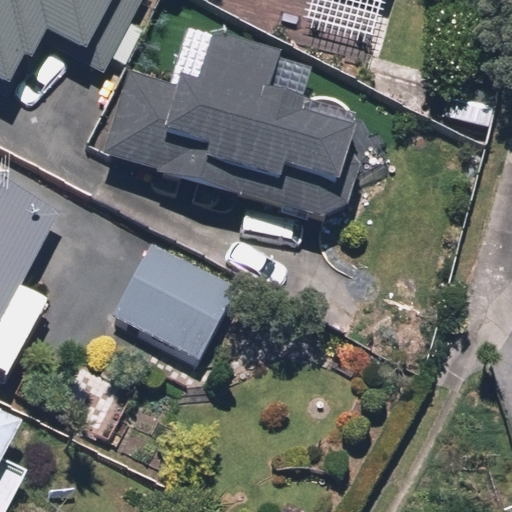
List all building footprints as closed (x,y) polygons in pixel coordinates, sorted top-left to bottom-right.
[(0,0),(0,107),(10,89),(13,91),(30,61),(70,83),(74,75),(97,87),(143,0),(0,0)] [(322,0),(379,15),(382,0),(322,0)] [(335,164),(338,152),(330,135),(313,125),(298,124),(285,130),(281,134),(251,125),(269,66),(186,40),(167,105),(118,90),(91,176),(142,192),(140,198),(226,225),(227,222),(306,246),(336,231),(349,191),(335,164)] [(0,392),(41,316),(14,301),(51,231),(0,204),(0,392)] [(145,258),(106,331),(191,376),(230,304),(145,258)] [(0,511),(6,511),(19,488),(0,477),(0,462),(11,443),(0,437),(0,511)]
